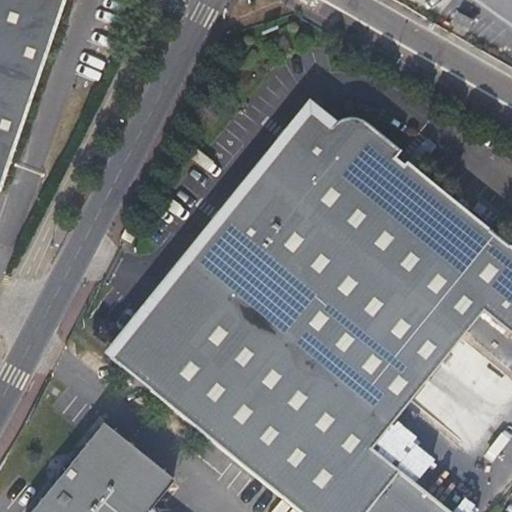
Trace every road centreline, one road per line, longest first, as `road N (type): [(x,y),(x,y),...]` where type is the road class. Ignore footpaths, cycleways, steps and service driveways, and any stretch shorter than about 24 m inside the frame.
road 1 (residential): [(0,404),(210,0)]
road 2 (unclassified): [(511,94),(347,0)]
